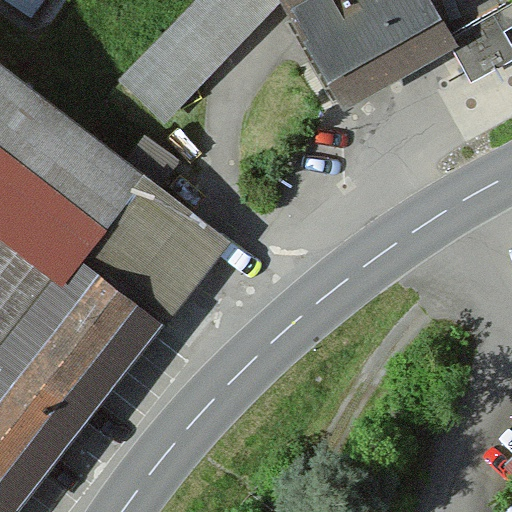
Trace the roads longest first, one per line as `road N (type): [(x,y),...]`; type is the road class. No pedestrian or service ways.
road 1 (secondary): [(120,511),(172,444),(279,333),(334,286),(511,174)]
road 2 (unknown): [(511,390),(456,511)]
